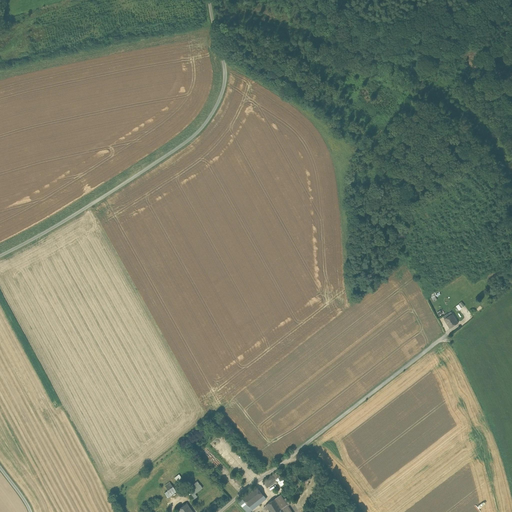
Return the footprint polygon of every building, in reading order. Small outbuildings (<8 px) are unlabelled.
[(445,319),(444,319),(450,328),(458,323),(453,314),(452,314),(445,319)] [(277,472),(263,482),(267,487),(276,479),(281,476),(277,472)] [(281,476),(276,479),(281,486),(286,483),(281,476)] [(173,487),(169,482),(164,485),(168,490),(173,487)] [(192,495),(195,493),(202,488),(200,484),(194,489),(190,492),(192,495)] [(250,507),(264,496),(256,486),(242,497),(250,507)] [(176,491),(173,487),(168,490),(164,493),(168,498),(176,491)] [(268,509),(270,511),(285,511),(283,509),(288,505),(284,499),(281,494),(265,505),(266,505),(268,509)] [(264,496),(250,507),(253,511),(260,505),(259,504),(266,498),(264,496)] [(250,507),(242,497),(237,501),(247,511),(252,511),(253,511),(250,507)] [(186,503),(177,510),(178,511),(192,511),(193,511),(186,503)]
